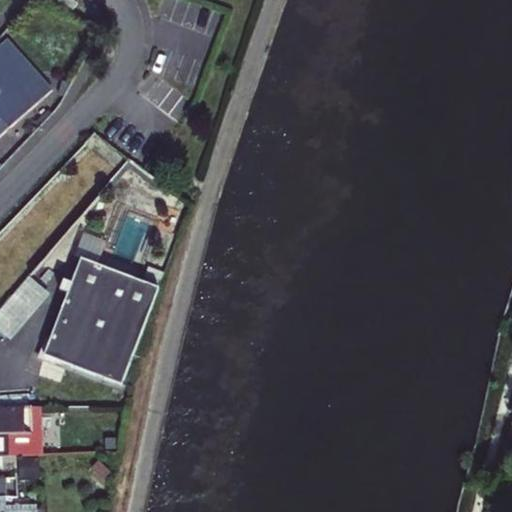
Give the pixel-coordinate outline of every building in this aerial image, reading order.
[(67,0),(58,0),(55,6),(71,15),(77,5),(67,0)] [(0,45),(0,137),(32,110),(52,93),(6,39),(0,45)] [(162,286),(83,258),(48,357),(126,383),(135,358),(162,286)] [(27,276),(0,310),(0,332),(11,342),(49,294),(27,276)] [(0,435),(8,435),(34,434),(33,407),(0,408),(0,435)] [(0,435),(0,457),(3,457),(9,457),(17,457),(17,451),(9,452),(8,435),(0,435)] [(17,472),(17,457),(9,457),(10,473),(17,472)] [(19,498),(18,483),(11,483),(11,498),(19,498)] [(0,511),(38,511),(39,510),(7,511),(6,499),(4,499),(0,498),(0,511)]
